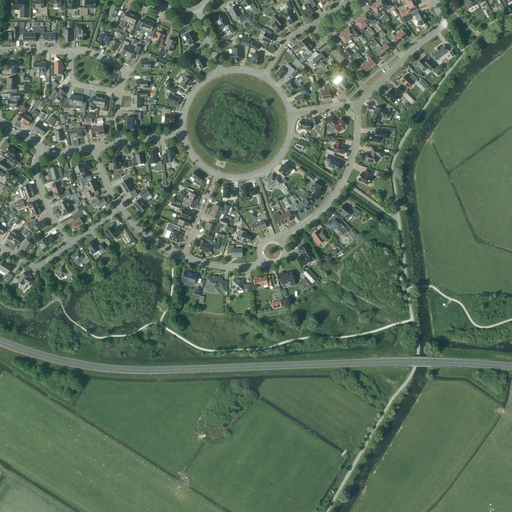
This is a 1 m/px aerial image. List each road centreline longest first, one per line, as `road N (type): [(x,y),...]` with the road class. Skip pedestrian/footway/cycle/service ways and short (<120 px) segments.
road 1 (primary): [(408,361),(139,370),(89,366),(0,340)]
road 2 (residential): [(279,237),(316,215),(341,183),(357,103)]
road 3 (residential): [(368,93),(445,23),(433,0)]
